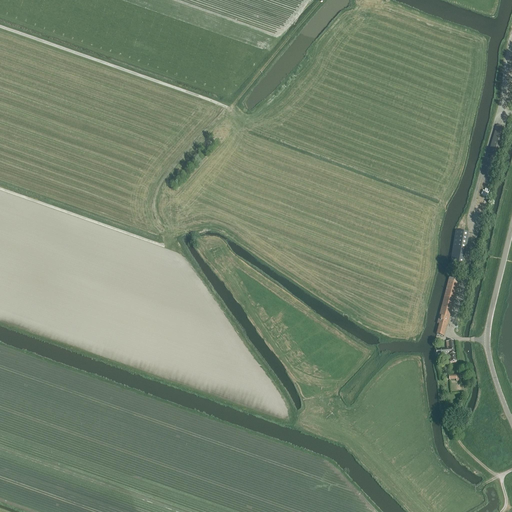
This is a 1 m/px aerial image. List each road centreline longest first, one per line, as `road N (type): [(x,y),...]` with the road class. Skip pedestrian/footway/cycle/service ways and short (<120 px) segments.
road 1 (track): [(321,0),(159,188),(166,235)]
road 2 (track): [(244,122),(226,107),(0,26)]
road 3 (tertiary): [(511,421),(486,348),(511,226)]
road 4 (track): [(476,491),(503,475),(459,442),(460,397)]
